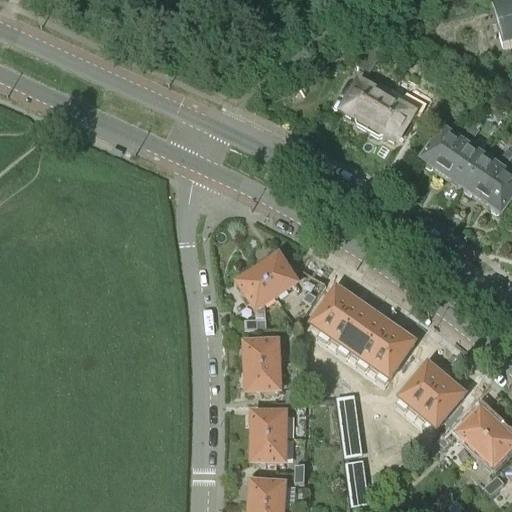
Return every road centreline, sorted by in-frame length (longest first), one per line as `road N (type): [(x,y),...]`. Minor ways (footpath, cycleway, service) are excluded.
road 1 (tertiary): [(192,167),(356,254),(511,373)]
road 2 (tertiary): [(511,311),(344,191),(204,121)]
road 3 (residential): [(198,511),(200,370),(186,243),(192,167)]
road 4 (tertiary): [(204,121),(0,28)]
road 5 (tertiary): [(0,80),(192,167)]
